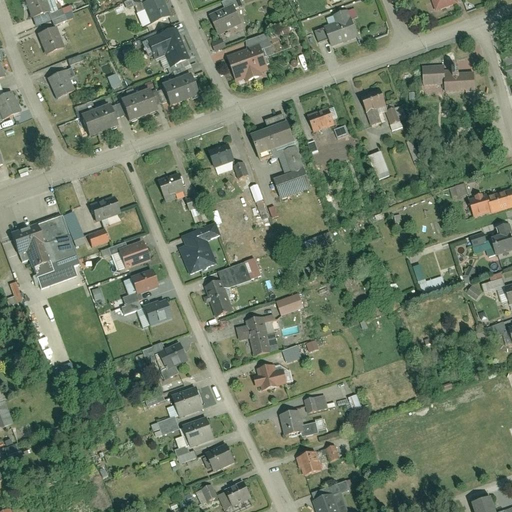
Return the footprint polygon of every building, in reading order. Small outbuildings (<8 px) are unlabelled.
[(47,0),(26,0),(32,17),(52,13),(47,0)] [(170,18),(162,0),(155,0),(143,6),(151,26),(170,18)] [(430,0),(435,14),(458,6),(456,0),(430,0)] [(234,7),(210,18),(219,38),(243,27),(234,7)] [(361,37),(351,10),(336,15),(338,21),(316,29),(321,42),(330,38),(334,47),(361,37)] [(59,26),(39,34),(49,57),(67,50),(59,26)] [(189,61),(176,30),(147,42),(155,61),(165,57),(170,69),(189,61)] [(260,48),(228,60),(237,84),(245,81),(247,86),(265,79),(263,75),(269,72),(260,48)] [(0,59),(0,79),(8,77),(0,59)] [(444,67),(423,68),(424,87),(446,86),(446,95),(474,94),(473,70),(445,72),(444,67)] [(76,93),(67,72),(47,81),(57,102),(76,93)] [(202,97),(192,73),(179,79),(189,102),(202,97)] [(107,78),(111,89),(120,85),(116,74),(107,78)] [(189,102),(179,79),(164,84),(173,107),(189,102)] [(152,88),(138,95),(146,116),(160,111),(152,88)] [(379,91),(359,99),(371,128),(381,124),(376,112),(386,108),(379,91)] [(14,92),(0,97),(0,110),(4,121),(23,112),(14,92)] [(146,116),(138,95),(122,101),(131,123),(146,116)] [(121,126),(114,105),(99,110),(106,131),(121,126)] [(402,107),(386,111),(392,131),(403,128),(401,119),(405,118),(402,107)] [(106,131),(99,110),(83,115),(93,137),(106,131)] [(335,126),(329,110),(308,118),(314,134),(335,126)] [(290,125),(252,140),(261,162),(281,154),(290,176),(274,182),(282,202),(315,189),(290,125)] [(347,126),(335,129),(337,139),(349,136),(347,126)] [(228,147),(209,154),(215,171),(234,165),(228,147)] [(382,153),(369,156),(376,181),(389,177),(382,153)] [(238,164),(241,178),(248,177),(245,162),(238,164)] [(179,176),(159,184),(165,201),(185,194),(179,176)] [(450,188),(453,199),(468,194),(465,184),(450,188)] [(249,205),(253,218),(266,214),(256,185),(250,188),(255,203),(249,205)] [(511,211),(511,193),(490,199),(489,197),(470,203),(475,219),(492,214),(493,217),(511,211)] [(115,200),(92,209),(97,225),(121,217),(115,200)] [(219,211),(213,212),(215,224),(221,223),(219,211)] [(46,223),(11,236),(19,257),(27,254),(34,271),(37,283),(74,268),(83,265),(79,254),(76,248),(64,216),(46,223)] [(187,248),(180,250),(190,277),(218,267),(209,244),(222,239),(217,224),(183,237),(187,248)] [(511,254),(511,233),(510,227),(500,230),(503,239),(493,242),(498,258),(511,254)] [(111,243),(107,230),(87,236),(92,249),(111,243)] [(144,240),(120,249),(129,271),(152,262),(144,240)] [(222,284),(205,290),(216,322),(236,315),(228,291),(252,283),(245,265),(218,274),(222,284)] [(421,295),(446,289),(443,277),(425,281),(421,265),(414,267),(421,295)] [(154,269),(133,277),(139,295),(161,287),(154,269)] [(217,273),(206,278),(209,284),(219,279),(217,273)] [(16,283),(10,284),(14,297),(6,300),(8,306),(22,302),(16,283)] [(472,286),(467,293),(476,300),(481,294),(472,286)] [(300,296),(276,305),(281,318),(305,310),(300,296)] [(174,319),(168,300),(161,302),(160,300),(145,306),(152,328),(174,319)] [(247,328),(237,330),(240,344),(250,341),(255,360),(272,355),(264,319),(246,323),(247,328)] [(288,330),(283,330),(283,335),(299,334),(299,327),(287,328),(288,330)] [(309,353),(319,350),(317,341),(307,344),(309,353)] [(170,371),(191,362),(184,343),(162,352),(170,371)] [(286,363),(307,356),(304,345),(282,351),(286,363)] [(260,378),(255,379),(257,389),(262,388),(263,394),(289,388),(285,372),(277,373),(276,367),(258,371),(260,378)] [(198,387),(174,396),(183,418),(207,410),(198,387)] [(346,403),(351,414),(362,409),(356,395),(338,403),(339,406),(346,403)] [(325,396),(309,399),(312,413),(328,410),(325,396)] [(300,413),(280,418),(285,439),(302,435),(303,440),(319,436),(317,424),(303,428),(300,413)] [(118,415),(111,417),(113,427),(121,424),(118,415)] [(151,425),(156,439),(180,430),(175,417),(151,425)] [(209,417),(185,425),(193,449),(217,439),(209,417)] [(230,444),(208,454),(216,473),(238,463),(230,444)] [(336,446),(326,449),(329,463),(340,460),(336,446)] [(316,454),(296,461),(303,480),(322,473),(316,454)] [(246,480),(227,490),(236,507),(254,498),(246,480)] [(213,485),(196,492),(201,505),(218,498),(213,485)] [(345,511),(339,494),(312,502),(315,511),(345,511)] [(494,511),(491,500),(470,507),(471,511),(511,511),(511,510),(506,511),(494,511)]
